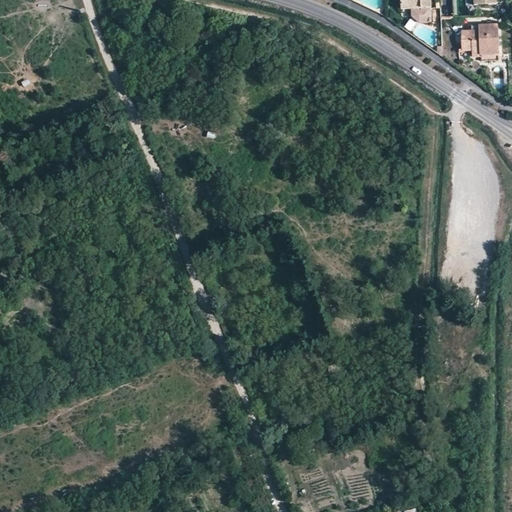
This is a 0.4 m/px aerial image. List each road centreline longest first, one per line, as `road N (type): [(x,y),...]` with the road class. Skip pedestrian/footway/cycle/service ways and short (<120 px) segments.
road 1 (track): [(285,511),(89,0)]
road 2 (tertiary): [(284,0),(368,34),(511,128)]
